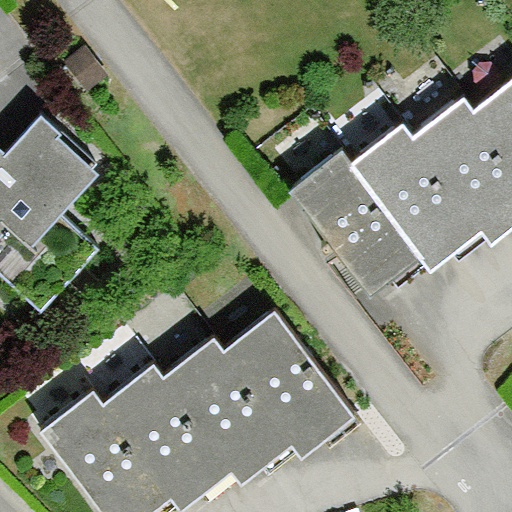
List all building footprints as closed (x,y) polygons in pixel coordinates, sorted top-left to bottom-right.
[(511,87),(481,111),(511,151),(511,87)] [(511,151),(481,111),(470,96),(418,135),(489,228),(499,240),(511,230),(511,151)] [(0,242),(20,222),(41,241),(107,171),(46,115),(10,154),(0,144),(0,242)] [(418,135),(409,124),(357,164),(427,254),(437,268),(489,228),(418,135)] [(357,164),(347,150),(297,188),(377,292),(427,254),(357,164)] [(279,311),(231,349),(301,439),(310,451),(359,414),(279,311)] [(231,349),(219,334),(169,372),(241,465),(251,478),(301,439),(231,349)] [(169,372),(161,362),(109,402),(179,493),(189,505),(241,465),(169,372)] [(109,402),(100,391),(47,432),(109,511),(154,511),(179,493),(109,402)]
